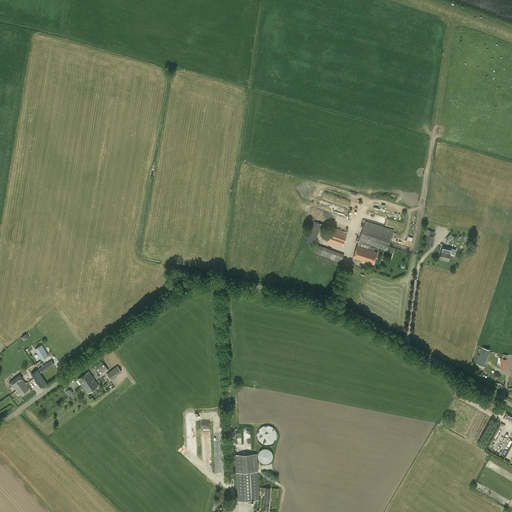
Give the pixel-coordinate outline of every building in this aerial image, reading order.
[(412,250),(417,251),(421,220),(416,219),(412,250)] [(314,221),(306,242),(314,245),(319,231),(325,233),(328,226),(314,221)] [(363,227),(357,246),(357,245),(353,258),(363,261),(373,264),(377,252),(374,251),(375,248),(370,247),(371,245),(387,251),(392,236),(394,230),(365,221),(363,227)] [(327,241),(342,247),(348,233),(332,227),(327,241)] [(433,245),(435,232),(430,231),(430,230),(424,229),(423,234),(428,235),(427,244),(433,245)] [(316,253),(341,263),(344,255),(319,245),(316,253)] [(453,249),(447,248),(448,247),(442,246),(439,258),(448,261),(450,253),(452,254),(453,249)] [(49,356),(42,345),(34,349),(41,360),(49,356)] [(483,347),(480,359),(479,359),(477,365),(483,366),(485,360),(486,361),(489,349),(483,347)] [(506,370),(508,355),(503,354),(502,358),(500,369),(506,370)] [(41,373),(54,365),(51,360),(39,369),(41,373)] [(101,375),(108,370),(102,361),(94,367),(101,375)] [(111,380),(122,372),(117,366),(106,374),(111,380)] [(47,383),(37,370),(31,374),(40,387),(47,383)] [(88,393),(98,386),(88,372),(77,379),(88,393)] [(30,389),(22,379),(23,379),(20,374),(9,382),(12,386),(13,386),(20,396),(30,389)] [(256,433),(265,445),(278,435),(270,423),(256,433)] [(259,452),(258,454),(258,457),(258,459),(260,461),(261,462),(264,463),(266,463),(268,463),(270,461),(272,460),(273,457),(273,455),(272,453),(271,451),(269,449),(267,449),(264,448),(262,449),(260,450),(259,452)] [(256,454),(235,455),(238,501),(258,500),(256,454)] [(270,488),(260,487),(260,492),(264,493),(263,509),(268,510),(270,488)]
